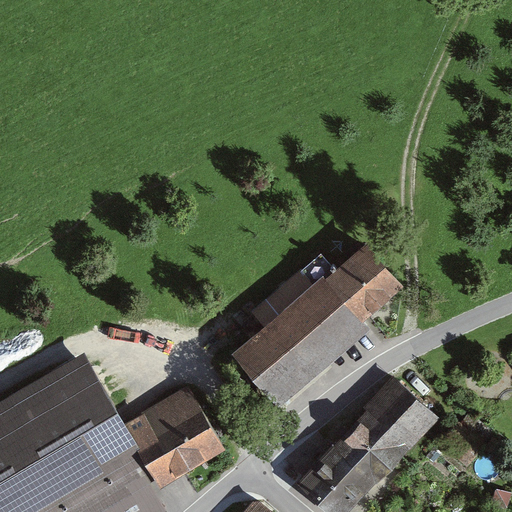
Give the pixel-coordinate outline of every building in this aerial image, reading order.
[(383,237),(246,358),(282,398),(418,277),(383,237)] [(104,369),(0,424),(0,511),(120,511),(238,450),(201,382),(131,420),(104,369)] [(400,371),(304,485),(336,511),(357,511),(445,409),(400,371)] [(506,446),(475,418),(452,444),(482,471),(506,446)] [(281,511),(269,500),(257,511),(281,511)]
